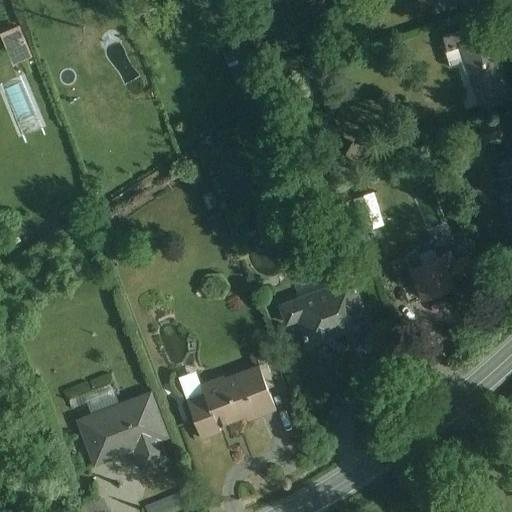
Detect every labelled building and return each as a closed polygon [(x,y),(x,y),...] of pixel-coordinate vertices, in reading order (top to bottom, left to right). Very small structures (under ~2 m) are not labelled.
[(443,0),(448,12),(482,0),(443,0)] [(0,31),(0,38),(11,66),(30,58),(18,25),(0,31)] [(477,112),(511,102),(511,73),(501,33),(459,45),(477,112)] [(239,62),(234,47),(222,51),(227,66),(239,62)] [(499,126),(482,131),(485,143),(502,138),(499,126)] [(511,214),(511,161),(499,165),(511,214)] [(208,219),(212,235),(223,232),(219,216),(208,219)] [(427,301),(471,283),(458,251),(414,269),(427,301)] [(315,344),(367,325),(350,279),(298,298),(315,344)] [(203,435),(279,408),(262,362),(187,389),(203,435)] [(173,459),(167,440),(176,437),(159,388),(79,415),(95,465),(138,450),(144,469),(173,459)]
